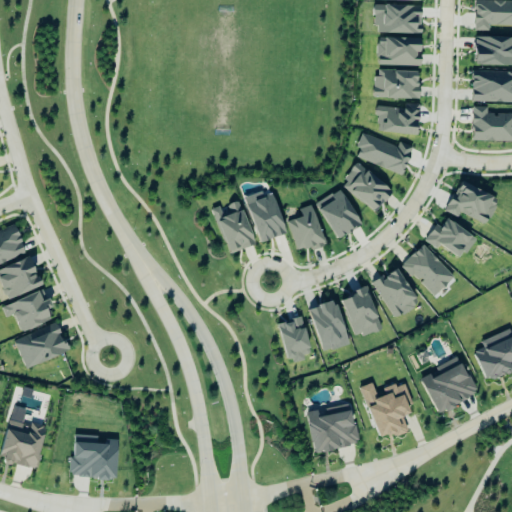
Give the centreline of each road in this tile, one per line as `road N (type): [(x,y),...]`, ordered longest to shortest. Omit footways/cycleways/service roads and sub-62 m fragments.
road 1 (residential): [(445,0),(441,131),(414,202),(386,238),(355,260),(317,277),(269,280)]
road 2 (residential): [(0,92),(30,196),(87,326),(109,357)]
road 3 (tertiary): [(75,0),(72,74),(82,143),(107,206),(144,266)]
road 4 (tertiary): [(242,511),(231,412),(212,353),(185,308),(144,266)]
road 5 (tertiary): [(144,266),(193,387),(209,511)]
road 6 (residential): [(511,406),(356,484)]
